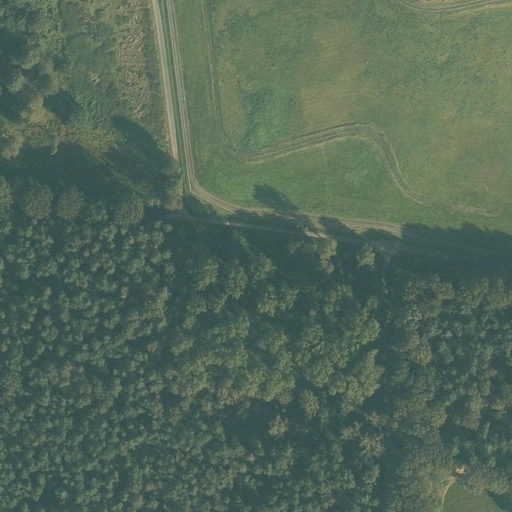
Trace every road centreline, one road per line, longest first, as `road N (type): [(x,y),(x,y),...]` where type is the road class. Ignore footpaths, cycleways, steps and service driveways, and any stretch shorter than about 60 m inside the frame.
road 1 (unclassified): [(156,0),(184,217),(511,263)]
road 2 (track): [(384,244),(391,511)]
road 3 (track): [(0,192),(184,217)]
